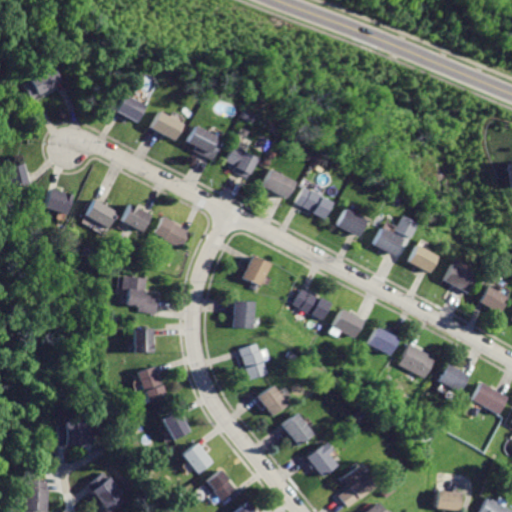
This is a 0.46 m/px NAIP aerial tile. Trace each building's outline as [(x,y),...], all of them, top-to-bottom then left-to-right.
[(53,65),(46,69),(45,66),(25,77),(27,80),(19,84),(28,100),(61,80),(53,65)] [(122,93),(113,111),(137,122),(145,105),(122,93)] [(156,111),(149,127),(174,140),(182,124),(156,111)] [(194,127),(187,142),(194,145),(191,151),(209,160),(219,140),(194,127)] [(230,146),(224,160),(232,164),(229,170),(243,177),(253,157),(230,146)] [(2,167),(8,190),(29,184),(26,171),(23,172),(21,162),(2,167)] [(267,169),(259,185),(282,197),(290,181),(267,169)] [(298,187),(291,201),(297,204),(296,206),(306,211),(305,214),(318,220),(326,202),(316,198),(317,196),(298,187)] [(47,188),(42,207),(65,214),(71,195),(47,188)] [(91,198),(83,214),(108,227),(116,211),(91,198)] [(128,203),(120,219),(144,231),(152,214),(128,203)] [(340,208),(331,225),(352,235),(360,219),(340,208)] [(389,229),(406,237),(413,222),(396,215),(389,229)] [(163,216),(153,233),(173,245),(176,239),(184,244),(190,232),(163,216)] [(376,226),(367,243),(390,255),(399,238),(376,226)] [(411,245),(403,261),(424,272),(432,256),(411,245)] [(249,255),(238,277),(254,285),(265,263),(249,255)] [(448,263),(438,279),(462,294),(472,277),(448,263)] [(123,276),(122,291),(127,292),(126,304),(138,305),(137,311),(156,313),(158,296),(144,295),(145,278),(123,276)] [(483,286),(475,301),(497,313),(505,297),(483,286)] [(296,289),(288,306),(317,319),(324,302),(296,289)] [(230,300),(229,326),(248,326),(249,300),(230,300)] [(336,309),(327,325),(350,337),(359,321),(336,309)] [(134,328),(134,353),(153,353),(153,328),(134,328)] [(371,328),(363,344),(384,354),(392,339),(371,328)] [(252,341),(236,348),(243,366),(241,367),(246,379),(264,372),(252,341)] [(404,342),(392,363),(417,378),(428,360),(421,356),(423,354),(404,342)] [(441,365),(433,380),(454,391),(462,376),(441,365)] [(138,373),(149,404),(169,397),(165,385),(162,386),(155,367),(138,373)] [(475,382),(466,398),(494,413),(503,397),(475,382)] [(268,385),(254,396),(268,414),(282,403),(268,385)] [(177,410),(162,418),(175,440),(190,432),(177,410)] [(293,414),(278,425),(293,445),(308,433),(293,414)] [(55,423),(55,445),(63,445),(89,444),(93,444),(93,422),(55,423)] [(321,441),(302,457),(318,476),(332,464),(323,454),(328,450),(321,441)] [(196,442),(183,453),(199,473),(213,461),(196,442)] [(353,467),(338,479),(344,487),(334,496),(343,507),(369,487),(353,467)] [(219,470),(204,483),(220,502),(235,489),(219,470)] [(103,472),(85,484),(88,488),(104,510),(105,511),(107,511),(123,500),(103,472)] [(22,479),(19,511),(43,511),(45,486),(45,481),(22,479)] [(431,490),(429,508),(452,511),(454,492),(431,490)] [(511,511),(485,498),(478,511),(511,511)] [(254,511),(247,502),(234,511),(254,511)] [(380,511),(372,502),(359,511),(380,511)]
